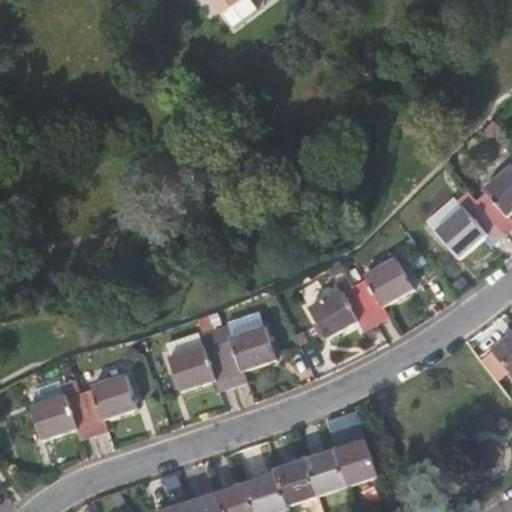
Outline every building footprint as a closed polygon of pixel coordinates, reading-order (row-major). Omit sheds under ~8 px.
[(246,0),(215,0),(226,15),(246,0)] [(511,215),(511,173),(510,171),(483,194),(485,196),(475,205),(504,237),(511,230),(511,226),(506,220),(511,215)] [(454,203),(462,212),(464,214),(475,205),(464,193),(454,203)] [(436,235),(458,262),(485,239),(492,247),(504,237),(475,205),(464,214),(462,212),(436,235)] [(396,261),(365,278),(367,281),(355,288),(377,325),(388,319),(383,309),(413,292),(396,261)] [(335,281),(341,292),(343,295),(355,288),(347,274),(335,281)] [(343,295),(341,292),(309,310),(327,341),(359,323),(364,332),(377,325),(355,288),(343,295)] [(227,325),(213,329),(219,346),(232,341),(231,338),(265,327),(260,313),(227,324),(227,325)] [(231,338),(232,341),(219,346),(232,387),(245,383),(242,372),(275,362),(265,327),(231,338)] [(165,343),(170,358),(204,347),(205,350),(219,346),(213,329),(200,333),(200,332),(165,343)] [(511,337),(493,354),(511,377),(511,337)] [(219,346),(205,350),(204,347),(170,358),(181,392),(216,381),(219,392),(232,387),(219,346)] [(126,375),(92,387),(93,389),(80,394),(93,435),(107,431),(103,420),(137,409),(126,375)] [(27,392),(32,407),(65,396),(66,398),(80,394),(75,378),(60,382),(60,381),(27,392)] [(66,398),(65,396),(32,407),(43,440),(76,429),(80,439),(93,435),(80,394),(66,398)] [(357,412),(330,420),(338,446),(365,437),(357,412)] [(377,478),(365,442),(335,452),(347,488),(377,478)] [(347,488),(335,452),(306,462),(318,498),(347,488)] [(278,475),(288,508),(318,498),(306,462),(276,472),(278,475)] [(248,485),(256,511),(288,511),(289,511),(288,508),(278,475),(248,485)] [(217,495),(223,511),(256,511),(248,485),(217,495)] [(223,511),(217,495),(187,505),(189,511),(223,511)]
